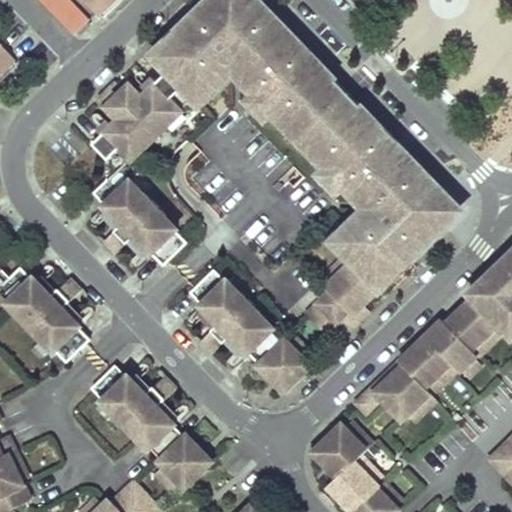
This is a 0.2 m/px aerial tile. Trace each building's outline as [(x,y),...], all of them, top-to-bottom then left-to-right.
[(91,0),(101,10),(111,0),(91,0)] [(274,116),(325,169),(345,189),(365,210),(357,218),(362,224),(337,248),(352,263),(348,267),(329,285),(326,288),(330,293),(307,315),(310,318),(335,344),(359,321),(354,316),(364,306),(379,292),(380,293),(401,272),(396,267),(404,259),(409,264),(439,235),(432,228),(426,222),(426,218),(426,206),(426,205),(426,201),(433,195),(440,188),(411,158),(406,162),(394,150),(399,146),(349,93),(300,42),(295,47),(283,35),(288,30),(259,0),(252,7),(245,13),(242,13),(240,13),(230,13),(228,13),(225,13),(218,6),(211,0),(210,0),(181,28),(186,34),(178,41),(173,36),(152,57),(168,73),(143,97),(131,108),(119,96),(111,88),(99,100),(119,120),(93,144),(109,160),(109,181),(96,193),(107,205),(105,206),(123,225),(104,242),(116,255),(135,237),(152,255),(154,253),(165,265),(169,261),(188,243),(182,236),(177,231),(179,229),(167,216),(167,215),(163,210),(161,206),(154,200),(150,197),(145,193),(133,181),(143,171),(133,161),(128,156),(140,144),(145,149),(169,125),(165,121),(178,108),(181,111),(193,99),(195,101),(220,77),(226,82),(234,75),(254,95),(274,116)] [(111,0),(101,10),(105,14),(119,0),(111,0)] [(228,6),(228,13),(230,13),(240,13),(242,13),(242,6),(247,2),(245,0),(224,0),(223,1),(228,6)] [(181,28),(173,36),(178,41),(186,34),(181,28)] [(288,30),(283,35),(295,47),(300,42),(288,30)] [(0,55),(0,79),(14,67),(1,54),(0,55)] [(195,101),(200,107),(226,82),(220,77),(195,101)] [(130,84),(119,96),(131,108),(143,97),(130,84)] [(274,116),(254,95),(247,102),(267,122),(274,116)] [(178,108),(165,121),(169,125),(182,113),(181,111),(178,108)] [(140,144),(128,156),(133,161),(145,149),(140,144)] [(411,158),(399,146),(394,150),(406,162),(411,158)] [(345,189),(325,169),(319,176),(338,196),(345,189)] [(433,205),(426,205),(426,206),(426,218),(433,218),(438,223),(445,216),(445,207),(438,200),(433,205)] [(357,218),(331,242),(337,248),(362,224),(357,218)] [(388,381),(376,392),(383,399),(382,400),(403,422),(409,417),(425,401),(431,407),(437,401),(426,389),(429,386),(445,371),(451,377),(457,371),(460,374),(462,372),(475,358),(477,357),(483,351),(478,346),(495,330),(500,325),(509,334),(511,331),(511,255),(511,254),(505,259),(480,284),(486,291),(476,301),(473,298),(446,324),(443,320),(425,337),(429,342),(418,352),(414,348),(384,377),(388,381)] [(341,259),(322,278),(329,285),(348,267),(341,259)] [(404,259),(396,267),(401,272),(409,264),(404,259)] [(61,355),(68,362),(91,340),(80,328),(82,327),(64,308),(83,291),(71,278),(52,296),(35,278),(33,279),(22,268),(11,278),(0,267),(0,291),(10,302),(8,304),(11,307),(21,317),(20,317),(24,323),(26,326),(33,333),(36,336),(42,340),(55,353),(57,351),(61,355)] [(192,292),(203,303),(201,305),(218,324),(200,341),(212,354),(230,336),(248,354),(250,352),(261,364),(258,366),(273,382),(277,378),(288,389),(313,366),(307,361),(291,344),(287,339),(284,342),(273,330),(275,328),(262,315),(263,315),(259,309),(256,306),(250,299),(246,296),(241,292),(240,292),(228,279),(226,281),(215,270),(192,292)] [(480,284),(470,294),(473,298),(476,301),(486,291),(480,284)] [(364,306),(354,316),(359,321),(369,311),(364,306)] [(495,330),(478,346),(483,351),(499,335),(495,330)] [(291,344),(307,361),(314,354),(299,337),(291,344)] [(475,358),(462,372),(469,379),(482,366),(475,358)] [(210,466),(199,454),(203,450),(188,435),(185,437),(174,426),(176,424),(158,406),(177,388),(165,375),(146,393),(129,375),(127,377),(116,366),(93,388),(104,399),(102,401),(114,414),(114,415),(117,420),(120,424),(127,430),(131,433),(136,437),(150,451),(152,449),(162,459),(159,462),(186,489),(210,466)] [(445,371),(429,386),(435,392),(451,377),(445,371)] [(367,414),(382,400),(383,399),(376,392),(372,389),(357,403),(360,407),(367,414)] [(425,401),(409,417),(414,423),(431,407),(425,401)] [(354,421),(347,428),(361,443),(367,437),(369,436),(354,421)] [(330,462),(326,466),(337,478),(328,487),(351,511),(399,511),(401,510),(398,508),(385,494),(391,488),(385,482),(380,486),(377,483),(362,467),(368,461),(362,455),(374,444),(367,437),(361,443),(347,428),(343,424),(317,449),(318,450),(330,462)] [(9,435),(0,439),(0,511),(6,511),(28,502),(32,500),(23,480),(10,454),(17,450),(9,435)] [(511,437),(492,457),(508,475),(511,471),(511,437)] [(17,450),(10,454),(23,480),(30,477),(17,450)] [(203,450),(199,454),(210,466),(214,462),(203,450)] [(318,450),(314,454),(326,466),(330,462),(318,450)] [(368,461),(362,467),(377,483),(384,478),(368,461)] [(161,511),(162,511),(136,485),(134,482),(111,504),(108,501),(104,505),(102,507),(96,511),(161,511)] [(391,488),(385,494),(398,508),(405,502),(391,488)] [(95,500),(82,511),(96,511),(102,507),(95,500)]
